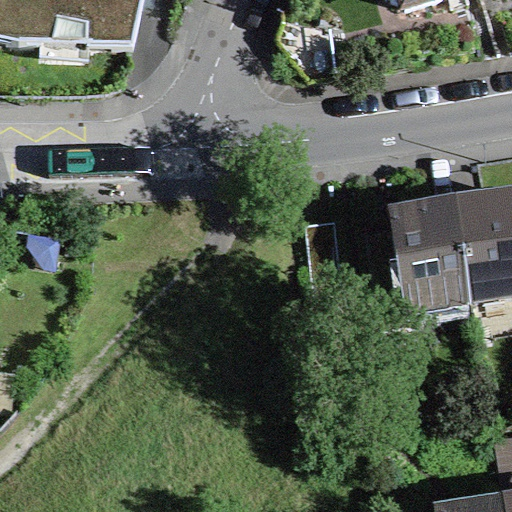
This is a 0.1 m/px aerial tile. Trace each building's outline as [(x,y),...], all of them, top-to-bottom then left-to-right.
[(0,0),(0,45),(19,49),(29,0),(0,0)] [(29,0),(19,49),(133,51),(142,10),(143,0),(29,0)] [(404,7),(405,11),(419,7),(444,0),(390,0),(392,3),(404,7)] [(511,200),(463,208),(456,209),(471,300),(511,293),(511,200)] [(411,309),(471,300),(456,209),(399,218),(393,219),(397,241),(366,247),(378,325),(412,320),(411,309)] [(305,228),(313,298),(343,295),(334,225),(305,228)]
